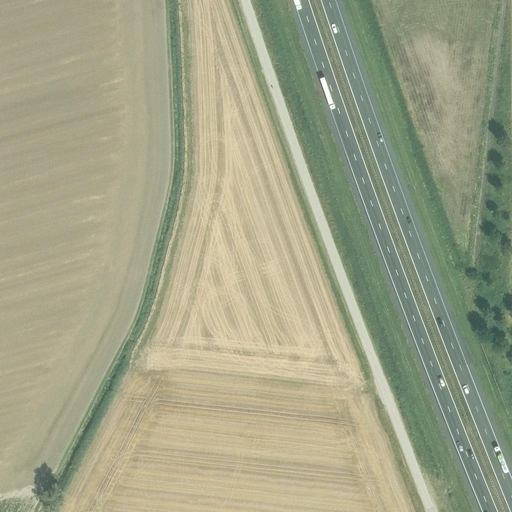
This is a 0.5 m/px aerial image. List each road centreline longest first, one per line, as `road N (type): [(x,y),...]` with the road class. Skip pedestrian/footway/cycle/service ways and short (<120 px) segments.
road 1 (motorway): [(300,0),(490,511)]
road 2 (tertiary): [(430,511),(246,0)]
road 3 (motorway): [(511,498),(328,0)]
road 4 (track): [(504,0),(474,265)]
